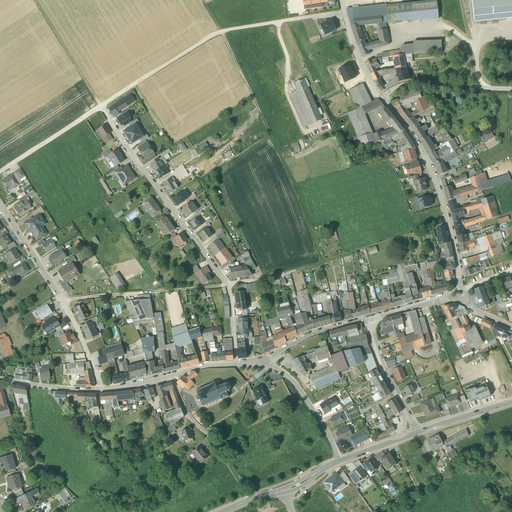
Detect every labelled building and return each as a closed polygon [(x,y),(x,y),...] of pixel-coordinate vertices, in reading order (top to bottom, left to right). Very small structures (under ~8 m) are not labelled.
[(303,0),(304,10),(328,7),(327,3),(326,0),(303,0)] [(386,6),(387,16),(388,22),(388,24),(439,19),(437,0),(386,6)] [(511,0),(472,0),(475,22),(511,18),(511,0)] [(386,5),(353,8),(354,19),(358,19),(381,17),(387,16),(386,6),(386,5)] [(381,17),(358,19),(359,25),(362,25),(381,23),(381,17)] [(360,30),(359,25),(358,19),(354,19),(355,24),(350,25),(358,46),(365,44),(360,30)] [(332,20),(321,25),(325,34),(329,32),(329,33),(336,30),(332,20)] [(378,27),(378,30),(386,29),(385,22),(381,23),(382,26),(378,27)] [(377,42),(377,45),(378,47),(389,45),(389,43),(386,29),(378,30),(380,41),(377,42)] [(414,45),(414,54),(442,53),(441,41),(414,42),(414,45)] [(367,50),(378,47),(377,45),(377,42),(366,45),(367,50)] [(369,55),(367,50),(366,45),(366,44),(365,44),(358,46),(362,57),(369,55)] [(402,49),(403,55),(412,54),(414,54),(414,45),(402,46),(402,49)] [(389,52),(389,57),(393,56),(403,55),(402,49),(389,51),(389,52)] [(412,54),(403,55),(405,64),(413,62),(412,54)] [(405,64),(403,55),(393,56),(396,69),(406,68),(405,64)] [(373,63),(371,60),(365,62),(370,74),(377,72),(376,69),(375,68),(373,63)] [(342,76),(344,81),(356,76),(350,64),(337,70),(340,76),(342,76)] [(406,68),(396,69),(397,74),(398,78),(399,82),(409,80),(406,68)] [(377,72),(370,74),(376,85),(380,83),(378,80),(381,78),(379,75),(383,74),(383,75),(389,74),(388,69),(383,70),(377,72)] [(384,88),(380,83),(376,85),(382,92),(399,82),(398,78),(393,81),(390,83),(390,84),(384,88)] [(297,92),(312,125),(323,121),(305,80),(294,84),(297,92)] [(359,108),(361,106),(371,102),(363,84),(351,89),(359,108)] [(400,100),(419,93),(416,88),(398,95),(400,100)] [(289,95),(304,129),(312,125),(297,92),(289,95)] [(419,93),(400,100),(402,105),(415,100),(421,98),(419,93)] [(131,95),(110,109),(115,117),(119,114),(118,112),(132,103),(130,100),(133,98),(131,95)] [(421,98),(426,110),(430,108),(426,96),(421,98)] [(415,100),(416,104),(419,111),(420,113),(426,110),(421,98),(415,100)] [(371,102),(361,106),(365,114),(383,105),(381,103),(378,99),(371,102)] [(404,108),(402,105),(396,107),(400,114),(404,119),(410,115),(408,112),(407,113),(404,108)] [(361,147),(376,142),(373,134),(365,114),(361,106),(359,108),(348,113),(356,135),(358,140),(361,147)] [(386,108),(379,113),(387,122),(389,121),(393,117),(386,108)] [(128,113),(127,114),(126,113),(124,115),(123,116),(118,119),(122,125),(123,124),(131,119),(132,119),(128,113)] [(401,126),(393,117),(389,121),(395,129),(401,126)] [(416,121),(413,117),(412,117),(406,121),(412,129),(419,125),(416,121)] [(132,122),(128,125),(131,128),(136,125),(139,123),(137,119),(132,122)] [(106,125),(98,130),(103,138),(109,134),(111,133),(106,125)] [(124,132),(128,138),(140,131),(136,125),(131,128),(124,132)] [(419,125),(412,129),(418,138),(424,135),(422,131),(421,129),(419,125)] [(395,129),(381,134),(383,139),(391,136),(404,131),(401,126),(395,129)] [(444,127),(438,131),(445,143),(451,140),(444,127)] [(140,131),(128,138),(132,144),(139,139),(143,137),(140,131)] [(380,131),(373,134),(376,142),(383,140),(381,134),(380,131)] [(488,133),(480,138),(483,143),(491,138),(488,133)] [(113,140),(109,134),(103,138),(107,144),(113,140)] [(143,137),(139,139),(141,143),(149,138),(147,134),(143,137)] [(412,143),(407,135),(402,138),(406,145),(409,150),(414,149),(416,148),(412,143)] [(391,137),(391,136),(383,139),(385,142),(380,144),(385,157),(398,153),(393,141),(391,137)] [(426,138),(420,141),(426,151),(432,147),(430,144),(431,143),(428,139),(427,137),(426,138)] [(439,151),(435,154),(439,160),(441,159),(450,154),(454,152),(454,150),(457,149),(451,140),(445,143),(446,146),(439,150),(439,151)] [(205,142),(198,146),(201,151),(207,146),(205,142)] [(291,144),(294,153),(300,151),(297,142),(291,144)] [(152,151),(147,143),(139,148),(141,151),(141,152),(142,153),(143,154),(144,156),(144,157),(145,159),(154,154),(154,152),(154,151),(152,151)] [(183,143),(178,146),(182,153),(187,150),(183,143)] [(198,146),(190,151),(194,158),(202,153),(201,151),(198,146)] [(409,150),(402,152),(405,162),(410,160),(417,158),(414,149),(409,150)] [(110,150),(103,155),(105,158),(109,156),(108,156),(112,153),(110,150)] [(112,153),(108,156),(109,156),(115,166),(115,167),(117,165),(124,161),(122,158),(122,157),(118,150),(112,153)] [(435,154),(433,151),(428,154),(433,163),(439,160),(435,154)] [(439,160),(433,163),(435,167),(437,171),(445,168),(443,164),(446,163),(453,159),(450,154),(441,159),(439,160)] [(160,158),(159,159),(161,164),(163,167),(168,163),(164,156),(160,158)] [(159,159),(158,159),(151,164),(155,171),(163,167),(161,164),(159,159)] [(411,163),(410,164),(411,166),(406,168),(408,175),(414,173),(421,171),(420,168),(421,166),(419,165),(418,161),(411,163)] [(182,165),(177,168),(180,173),(185,170),(182,165)] [(122,170),(116,173),(117,175),(120,180),(120,181),(120,182),(122,182),(122,181),(123,181),(124,181),(126,184),(135,178),(134,177),(134,176),(133,176),(127,166),(122,170)] [(113,171),(113,172),(115,175),(117,175),(116,173),(122,170),(120,167),(119,168),(113,171)] [(163,167),(155,171),(160,179),(168,174),(165,169),(164,169),(163,167)] [(445,168),(437,171),(439,176),(447,172),(445,167),(445,168)] [(25,177),(20,169),(14,173),(19,180),(25,177)] [(470,173),(459,177),(459,178),(453,180),(454,185),(461,182),(470,179),(471,178),(470,174),(470,173)] [(482,175),(478,177),(482,190),(489,188),(488,182),(485,174),(482,175)] [(12,175),(1,182),(6,189),(12,185),(14,188),(19,185),(12,175)] [(471,178),(470,179),(473,188),(474,193),(482,190),(478,177),(477,176),(471,178)] [(172,179),(163,184),(170,194),(178,189),(172,179)] [(423,179),(414,182),(418,192),(419,193),(421,192),(421,191),(426,190),(424,185),(427,184),(425,180),(423,181),(423,179)] [(451,186),(443,189),(447,201),(455,199),(454,196),(451,186)] [(473,188),(456,193),(456,195),(457,198),(474,193),(473,188)] [(183,192),(174,199),(179,206),(185,201),(188,199),(183,192)] [(188,199),(185,201),(187,203),(196,196),(194,194),(188,199)] [(22,198),(18,200),(20,203),(24,200),(28,197),(27,195),(26,195),(22,198)] [(467,195),(455,199),(457,206),(469,202),(467,195)] [(418,200),(417,200),(419,209),(431,206),(430,203),(432,202),(431,198),(429,199),(428,197),(426,197),(418,200)] [(484,199),(481,200),(482,202),(483,206),(486,215),(487,220),(499,216),(493,197),(484,199)] [(161,211),(151,198),(143,204),(153,217),(161,211)] [(455,199),(447,201),(451,212),(458,210),(457,206),(455,199)] [(20,203),(13,207),(18,215),(29,208),(29,206),(28,204),(26,203),(24,200),(20,203)] [(471,205),(462,207),(463,212),(483,206),(482,202),(477,203),(471,205)] [(192,203),(182,211),(187,218),(195,212),(198,210),(197,210),(192,203)] [(204,205),(197,210),(198,210),(195,212),(197,214),(206,207),(204,205)] [(41,207),(32,213),(35,217),(38,215),(44,212),(41,207)] [(458,210),(451,212),(454,223),(460,221),(458,217),(464,216),(463,212),(462,207),(462,209),(458,210)] [(129,221),(137,216),(134,212),(127,218),(129,221)] [(35,217),(24,224),(26,228),(27,227),(36,241),(45,235),(39,226),(43,223),(38,215),(35,217)] [(466,221),(464,221),(463,221),(464,227),(465,227),(476,223),(487,220),(486,215),(466,221)] [(498,219),(499,224),(510,220),(508,215),(498,219)] [(199,216),(190,223),(196,230),(204,223),(199,216)] [(174,231),(168,224),(170,223),(166,217),(157,224),(165,235),(166,234),(167,235),(174,231)] [(460,221),(454,223),(456,234),(461,232),(461,229),(464,228),(464,227),(463,221),(462,220),(460,221)] [(437,228),(441,245),(442,244),(448,243),(443,226),(437,228)] [(207,228),(199,234),(205,242),(213,236),(213,235),(211,236),(209,232),(210,231),(207,228)] [(500,231),(485,237),(487,242),(490,253),(491,257),(498,254),(498,253),(503,251),(501,245),(504,244),(500,231)] [(187,240),(182,234),(177,237),(174,239),(174,240),(179,246),(187,240)] [(2,238),(0,238),(0,245),(3,249),(8,246),(11,244),(6,235),(2,238)] [(479,238),(477,239),(479,245),(487,242),(485,237),(484,237),(479,238)] [(218,239),(208,247),(215,256),(223,250),(217,241),(218,240),(218,239)] [(473,241),(469,242),(470,247),(471,248),(479,245),(477,239),(474,240),(473,241)] [(45,243),(42,245),(46,253),(55,247),(50,240),(45,243)] [(446,251),(451,249),(451,246),(450,243),(448,243),(442,244),(443,248),(444,251),(446,251)] [(463,244),(459,245),(460,254),(468,252),(467,248),(466,243),(463,244)] [(370,256),(378,253),(376,246),(367,249),(370,256)] [(11,251),(0,258),(0,259),(2,262),(5,260),(8,265),(11,263),(11,264),(20,258),(15,249),(14,249),(11,251)] [(58,252),(49,258),(54,265),(66,258),(62,252),(61,250),(58,252)] [(231,259),(224,250),(223,250),(215,256),(222,266),(229,261),(231,259)] [(440,258),(424,262),(426,269),(430,268),(442,266),(442,265),(441,262),(440,258)] [(418,269),(418,271),(422,270),(426,269),(424,262),(420,263),(421,268),(418,269)] [(21,264),(7,273),(10,278),(19,272),(21,276),(29,271),(23,263),(21,264)] [(72,263),(58,272),(65,282),(66,284),(67,283),(79,275),(72,263)] [(408,280),(407,274),(405,267),(403,263),(395,265),(397,272),(397,275),(399,282),(402,281),(408,280)] [(415,270),(418,269),(417,264),(405,267),(407,274),(412,273),(416,272),(415,270)] [(235,268),(230,268),(231,268),(232,279),(251,276),(245,266),(235,268)] [(206,267),(200,271),(204,277),(208,275),(210,273),(206,267)] [(434,284),(430,268),(426,269),(428,280),(430,287),(429,287),(429,289),(435,288),(434,284)] [(472,269),(464,271),(466,276),(473,274),(476,273),(475,268),(472,269)] [(109,278),(118,292),(121,290),(125,288),(126,287),(118,273),(109,278)] [(415,284),(412,273),(407,274),(408,280),(410,285),(415,284)] [(200,279),(199,280),(203,286),(212,281),(208,275),(204,277),(200,279)] [(392,283),(399,282),(397,275),(386,277),(388,284),(392,283)] [(511,284),(509,277),(502,280),(506,289),(511,287),(511,284)] [(410,285),(408,280),(402,281),(405,291),(409,289),(411,289),(410,285)] [(66,284),(65,282),(60,284),(65,292),(66,291),(68,294),(73,291),(71,287),(70,288),(67,283),(66,284)] [(360,283),(365,307),(368,307),(363,282),(360,283)] [(257,284),(246,285),(248,293),(258,291),(257,284)] [(417,291),(415,284),(410,285),(411,289),(414,300),(422,298),(420,290),(417,291)] [(435,288),(429,289),(431,296),(439,294),(447,290),(446,285),(442,286),(435,288)] [(424,288),(420,290),(422,298),(431,296),(429,289),(429,287),(427,288),(424,288)] [(482,287),(474,290),(477,297),(476,298),(477,301),(478,301),(481,308),(489,305),(482,287)] [(244,292),(235,294),(238,310),(242,309),(242,311),(246,310),(244,292)] [(327,297),(326,293),(319,295),(321,303),(326,302),(328,302),(327,297)] [(410,293),(406,294),(406,298),(401,300),(402,305),(413,301),(410,293)] [(298,304),(298,305),(301,305),(308,303),(310,303),(308,294),(296,297),(297,301),(298,304)] [(395,300),(391,302),(392,308),(402,305),(401,300),(401,298),(395,300)] [(150,299),(124,302),(133,322),(153,318),(153,315),(150,299)] [(382,304),(384,310),(392,308),(391,302),(390,301),(386,302),(386,301),(385,301),(385,300),(382,301),(381,302),(382,304)] [(351,303),(349,303),(350,311),(352,319),(359,317),(358,310),(355,310),(354,303),(354,302),(351,303)] [(370,314),(384,310),(382,304),(379,304),(378,304),(368,306),(370,314)] [(453,318),(454,320),(461,317),(458,310),(464,308),(459,306),(456,304),(458,309),(452,311),(455,317),(453,318)] [(82,305),(74,309),(77,315),(86,311),(83,305),(82,305)] [(44,307),(37,312),(42,320),(49,315),(52,313),(48,307),(47,306),(44,307)] [(450,306),(443,307),(449,320),(453,318),(455,317),(452,311),(450,306)] [(290,307),(280,309),(282,315),(289,313),(292,312),(291,311),(291,309),(290,307)] [(370,314),(368,307),(365,307),(360,309),(361,317),(370,314)] [(458,310),(461,317),(465,316),(467,315),(464,308),(458,310)] [(86,311),(77,315),(80,321),(89,317),(86,311)] [(415,311),(411,312),(413,319),(411,320),(413,328),(420,326),(418,318),(417,318),(415,311)] [(411,312),(403,314),(405,321),(411,320),(413,319),(411,312)] [(153,318),(156,333),(163,332),(164,332),(160,313),(153,315),(153,318)] [(312,318),(307,317),(305,318),(304,313),(301,314),(304,324),(306,332),(315,329),(312,318)] [(317,316),(313,317),(313,318),(312,318),(315,329),(330,324),(329,318),(329,317),(325,318),(324,314),(317,316)] [(338,315),(334,316),(335,323),(342,321),(341,314),(338,315)] [(403,314),(391,317),(393,325),(398,323),(405,321),(403,314)] [(420,326),(422,332),(428,330),(424,316),(418,318),(420,326)] [(278,317),(272,319),(266,320),(268,326),(280,323),(278,317)] [(391,317),(383,319),(386,327),(393,325),(391,317)] [(55,318),(44,325),(46,328),(45,330),(48,331),(49,333),(60,326),(57,322),(56,323),(54,319),(55,319),(55,318)] [(495,325),(492,324),(482,319),(482,320),(480,324),(490,329),(492,331),(493,335),(498,332),(494,329),(494,328),(495,325)] [(90,323),(82,327),(85,333),(95,329),(92,323),(90,323)] [(396,335),(397,339),(402,338),(398,323),(393,325),(393,327),(396,335)] [(459,328),(454,331),(457,337),(472,330),(471,328),(468,323),(468,324),(464,325),(459,328)] [(173,338),(188,333),(186,324),(171,329),(173,338)] [(300,325),(294,327),(297,336),(306,332),(304,324),(300,325)] [(357,325),(346,328),(348,335),(358,332),(357,325)] [(386,327),(387,332),(387,333),(389,338),(396,335),(393,327),(393,325),(386,327)] [(472,330),(457,337),(454,331),(452,327),(451,325),(448,327),(456,343),(462,358),(472,353),(470,348),(482,342),(475,326),(471,328),(472,330)] [(291,328),(283,332),(286,340),(297,336),(294,327),(291,328)] [(62,328),(56,332),(58,337),(61,336),(64,335),(62,328)] [(221,328),(212,329),(213,337),(222,335),(221,328)] [(95,329),(85,333),(88,340),(94,337),(97,335),(95,329)] [(200,332),(199,329),(188,333),(192,340),(199,338),(201,337),(200,332)] [(205,340),(213,339),(213,337),(212,329),(200,332),(201,337),(202,340),(202,341),(205,340)] [(340,329),(330,332),(332,339),(335,338),(339,337),(342,336),(340,329)] [(359,348),(367,347),(368,347),(365,329),(363,330),(363,333),(358,334),(359,336),(347,338),(346,339),(346,340),(348,351),(359,348)] [(282,330),(274,332),(276,336),(272,337),(273,341),(275,347),(286,342),(286,340),(283,332),(282,330)] [(428,330),(422,332),(426,347),(432,345),(428,330)] [(502,332),(497,330),(497,331),(506,339),(507,338),(509,337),(505,334),(504,333),(502,332)] [(166,352),(165,346),(163,332),(156,333),(159,353),(162,352),(166,352)] [(426,347),(422,332),(414,334),(402,338),(397,339),(399,343),(400,348),(402,354),(409,352),(426,347)] [(64,335),(61,336),(64,345),(67,344),(68,345),(69,346),(71,345),(71,344),(70,343),(73,341),(73,340),(74,340),(72,335),(71,336),(69,333),(64,335)] [(187,342),(192,340),(188,333),(173,338),(174,344),(175,346),(178,345),(187,342)] [(6,338),(0,340),(0,352),(2,358),(12,355),(9,347),(6,338)] [(341,341),(337,342),(335,338),(332,339),(334,347),(338,346),(338,345),(342,344),(341,341)] [(143,352),(144,352),(152,352),(155,352),(154,339),(140,340),(142,344),(143,348),(143,352)] [(224,346),(225,354),(233,353),(232,348),(231,339),(223,340),(224,346)] [(244,339),(237,339),(238,359),(247,358),(245,352),(244,339)] [(267,344),(265,345),(262,346),(264,354),(276,349),(275,347),(273,341),(267,344)] [(309,355),(315,353),(315,352),(327,348),(325,341),(321,343),(319,343),(321,348),(315,350),(315,349),(306,351),(308,356),(309,355)] [(222,347),(220,349),(219,350),(217,350),(217,354),(225,354),(224,346),(222,347)] [(105,351),(106,356),(107,359),(114,358),(124,355),(124,354),(122,347),(105,351)] [(359,348),(362,356),(369,353),(367,347),(359,348)] [(135,357),(144,354),(144,352),(143,352),(143,348),(134,351),(135,357)] [(315,353),(317,357),(322,355),(329,352),(327,348),(315,352),(315,353)] [(348,369),(365,363),(362,356),(359,348),(348,351),(343,352),(342,352),(344,357),(345,360),(348,369)] [(132,351),(124,354),(125,359),(134,357),(132,351)] [(145,362),(145,364),(154,363),(152,352),(144,352),(144,354),(145,362)] [(317,359),(318,362),(331,357),(331,356),(329,352),(322,355),(317,357),(317,359)] [(342,352),(332,356),(334,361),(344,357),(342,352)] [(233,353),(225,354),(226,361),(233,360),(233,353)] [(365,363),(369,373),(376,369),(377,369),(371,353),(369,353),(362,356),(365,363)] [(225,354),(217,354),(218,362),(226,361),(225,354)] [(395,363),(405,360),(403,355),(393,357),(395,362),(395,363)] [(106,356),(100,358),(100,357),(98,358),(100,365),(108,364),(107,359),(106,356)] [(334,361),(332,356),(331,356),(331,357),(318,362),(319,364),(327,362),(329,368),(335,365),(335,364),(334,361)] [(191,359),(182,361),(181,357),(177,358),(179,363),(180,369),(193,366),(191,359)] [(197,357),(191,359),(193,366),(200,364),(197,357)] [(393,357),(384,360),(386,366),(395,363),(395,362),(393,357)] [(345,360),(335,364),(335,365),(338,373),(348,369),(345,360)] [(145,362),(127,367),(129,373),(131,381),(147,376),(145,364),(145,362)] [(157,374),(156,369),(155,362),(154,363),(145,364),(147,376),(157,374)] [(308,368),(305,363),(302,365),(301,363),(300,362),(296,364),(299,371),(300,370),(303,375),(309,372),(308,368)] [(84,373),(84,372),(84,363),(70,365),(71,375),(84,373)] [(163,363),(158,364),(159,368),(156,369),(157,374),(165,372),(163,363)] [(169,366),(164,366),(165,372),(180,369),(179,363),(169,366)] [(71,375),(70,365),(62,366),(63,376),(71,375)] [(338,373),(335,365),(329,368),(310,376),(316,390),(341,379),(338,373)] [(395,369),(393,370),(395,374),(394,375),(396,377),(398,381),(405,378),(401,368),(401,367),(395,369)] [(49,369),(43,370),(40,371),(41,380),(51,379),(49,369)] [(369,373),(367,374),(371,381),(372,380),(380,375),(376,369),(369,373)] [(91,371),(84,372),(84,373),(85,378),(86,383),(86,387),(94,387),(93,379),(91,371)] [(191,375),(186,380),(189,382),(185,387),(188,391),(194,384),(190,381),(197,375),(194,372),(189,373),(191,375)] [(25,374),(21,373),(21,376),(20,380),(30,382),(31,376),(25,374)] [(126,374),(122,375),(124,382),(131,381),(129,373),(126,374)] [(116,376),(112,377),(114,385),(124,382),(122,375),(116,376)] [(380,375),(372,380),(375,386),(383,381),(380,375)] [(186,380),(182,377),(177,383),(184,388),(185,387),(189,382),(186,380)] [(383,381),(375,386),(379,393),(387,388),(383,381)] [(411,383),(411,385),(415,392),(420,389),(416,382),(415,383),(414,381),(411,383)] [(218,382),(215,383),(209,386),(209,385),(207,387),(206,386),(206,387),(203,388),(203,387),(202,388),(203,388),(200,390),(200,389),(199,389),(199,390),(197,391),(196,390),(195,391),(196,392),(198,396),(196,397),(199,404),(201,403),(203,406),(202,408),(203,408),(203,407),(206,406),(206,407),(207,406),(206,405),(209,404),(209,405),(210,405),(210,404),(212,403),(213,404),(214,404),(213,403),(216,402),(216,403),(217,402),(216,401),(222,399),(222,400),(223,400),(222,399),(225,399),(226,399),(225,398),(228,397),(228,398),(228,397),(229,397),(229,396),(228,396),(226,392),(228,392),(229,392),(230,392),(229,391),(230,389),(231,389),(231,388),(230,388),(229,386),(230,385),(229,384),(229,385),(227,384),(227,383),(226,383),(226,384),(223,385),(223,384),(222,385),(222,386),(220,386),(220,385),(219,385),(218,382)] [(172,383),(164,385),(166,391),(171,390),(174,389),(172,383)] [(164,385),(156,387),(160,399),(165,398),(167,397),(166,391),(164,385)] [(411,385),(404,389),(407,396),(415,392),(411,385)] [(469,399),(470,401),(477,398),(478,400),(490,395),(487,386),(484,387),(483,385),(476,388),(475,387),(465,390),(469,399)] [(25,388),(15,387),(15,391),(16,392),(16,393),(18,393),(19,399),(23,398),(24,404),(28,403),(25,388)] [(261,387),(251,391),(256,402),(259,400),(261,405),(263,404),(263,405),(268,403),(263,393),(265,392),(263,389),(262,389),(261,387)] [(387,388),(379,393),(382,399),(390,394),(387,388)] [(141,389),(133,391),(134,397),(135,402),(142,401),(141,398),(143,397),(146,396),(144,391),(141,392),(141,389)] [(153,389),(144,391),(146,396),(147,398),(153,396),(155,396),(153,389)] [(109,393),(100,394),(101,401),(106,401),(110,401),(109,393)] [(458,394),(445,399),(448,408),(461,403),(459,398),(458,394)] [(92,395),(85,395),(85,401),(89,401),(90,408),(93,408),(94,407),(93,402),(92,395)] [(153,396),(147,398),(149,405),(155,401),(153,396)] [(334,397),(328,401),(328,402),(320,406),(325,415),(331,411),(330,410),(334,408),(338,405),(334,397)] [(165,398),(160,399),(162,404),(163,407),(168,405),(168,404),(165,398)] [(395,399),(388,403),(392,409),(398,405),(395,399)] [(430,400),(420,404),(426,419),(441,413),(438,406),(433,408),(430,400)] [(168,420),(183,414),(178,401),(174,403),(169,405),(168,405),(163,407),(168,420)] [(61,409),(65,413),(71,409),(68,404),(64,407),(61,409)] [(123,405),(120,406),(123,415),(129,413),(128,409),(126,404),(123,405)] [(0,407),(0,418),(9,416),(6,405),(0,407)] [(377,413),(379,416),(383,414),(378,405),(374,408),(375,411),(377,413)] [(398,405),(392,409),(395,415),(402,411),(398,405)] [(161,433),(165,431),(156,410),(152,412),(155,420),(161,433)] [(171,427),(173,425),(184,417),(183,414),(168,420),(171,427)] [(338,416),(329,421),(333,428),(345,422),(341,414),(338,416)] [(391,423),(384,427),(388,434),(395,431),(391,423)] [(171,434),(177,430),(173,425),(171,427),(167,429),(171,434)] [(348,427),(336,433),(340,442),(343,440),(350,437),(352,436),(348,427)] [(181,432),(185,441),(193,438),(189,429),(181,432)] [(365,429),(352,436),(350,437),(352,442),(354,446),(370,438),(365,429)] [(444,440),(441,441),(447,453),(452,451),(450,446),(469,436),(465,430),(445,441),(444,440)] [(438,435),(428,441),(432,451),(443,446),(438,435)] [(350,437),(343,440),(346,445),(348,444),(352,442),(350,437)] [(346,445),(343,440),(340,442),(336,444),(339,449),(341,453),(348,450),(346,445)] [(194,452),(192,453),(198,461),(201,459),(203,461),(208,457),(200,447),(194,452)] [(192,449),(185,455),(187,458),(192,453),(194,452),(192,449)] [(383,452),(374,457),(377,461),(385,456),(383,452)] [(396,465),(389,454),(380,460),(387,470),(396,465)] [(11,455),(6,457),(6,456),(5,456),(5,457),(0,458),(2,463),(3,462),(4,466),(5,472),(13,470),(11,460),(12,460),(11,455)] [(372,459),(365,464),(370,470),(371,472),(372,473),(376,471),(375,470),(378,467),(372,459)] [(359,461),(353,465),(357,470),(360,468),(362,471),(365,469),(362,465),(359,461)] [(370,470),(365,464),(365,463),(362,465),(365,469),(367,472),(370,470)] [(363,479),(366,476),(362,471),(360,468),(357,470),(350,476),(356,484),(360,481),(359,480),(361,478),(363,479)] [(339,476),(344,484),(349,480),(344,473),(339,476)] [(339,476),(337,474),(333,478),(332,477),(325,483),(331,492),(337,488),(340,491),(346,486),(344,484),(339,476)] [(17,475),(6,479),(7,483),(9,482),(12,490),(13,490),(20,487),(21,487),(17,475)] [(36,489),(24,495),(23,494),(18,497),(18,498),(13,500),(15,505),(19,503),(21,502),(24,509),(33,505),(29,498),(38,494),(36,489)] [(64,489),(61,490),(66,498),(69,497),(64,489)] [(61,490),(58,492),(61,497),(66,504),(69,502),(66,498),(61,490)]
